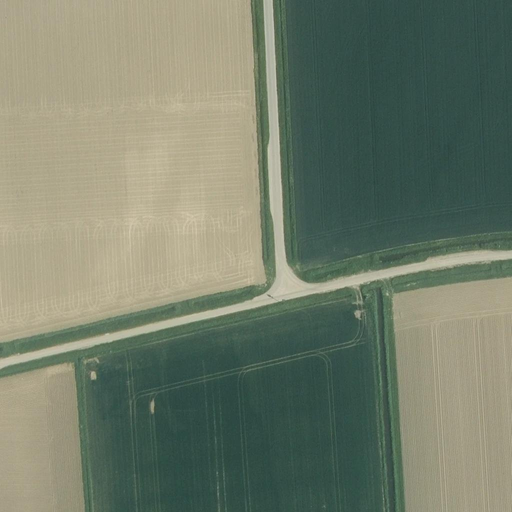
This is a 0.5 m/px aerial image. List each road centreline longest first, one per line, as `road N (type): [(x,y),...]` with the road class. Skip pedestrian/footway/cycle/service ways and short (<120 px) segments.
road 1 (unclassified): [(268,0),(287,295)]
road 2 (unclassified): [(0,365),(287,295)]
road 3 (unclassified): [(287,295),(511,257)]
